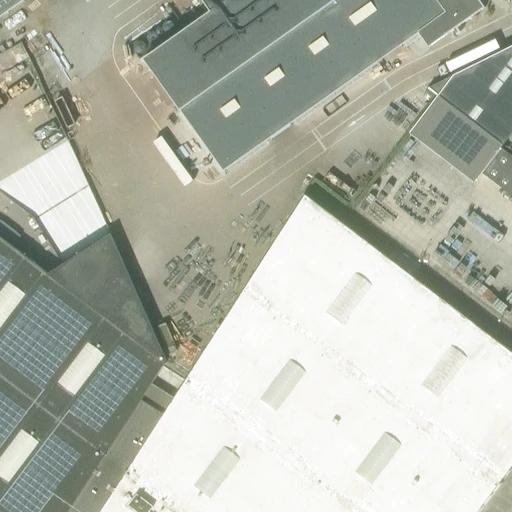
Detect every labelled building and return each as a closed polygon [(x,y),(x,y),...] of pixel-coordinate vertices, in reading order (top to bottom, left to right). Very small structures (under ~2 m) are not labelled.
[(0,0),(0,18),(25,0),(0,0)] [(428,48),(471,19),(485,9),(478,0),(201,0),(210,13),(144,60),(224,171),(419,34),(428,48)] [(511,47),(429,89),(440,97),(502,145),(504,146),(501,148),(510,156),(511,152),(511,138),(510,137),(511,134),(511,47)] [(511,157),(510,156),(501,148),(504,146),(502,145),(474,182),(475,183),(482,174),(502,189),(511,196),(511,157)] [(511,468),(511,353),(304,196),(244,289),(500,484),(511,468)] [(0,511),(96,511),(98,509),(100,510),(124,474),(162,415),(140,401),(166,361),(110,236),(49,276),(0,238),(0,511)] [(478,511),(500,484),(244,289),(184,382),(354,511),(478,511)] [(173,511),(354,511),(184,382),(124,474),(173,511)] [(173,511),(124,474),(100,510),(98,509),(96,511),(173,511)]
